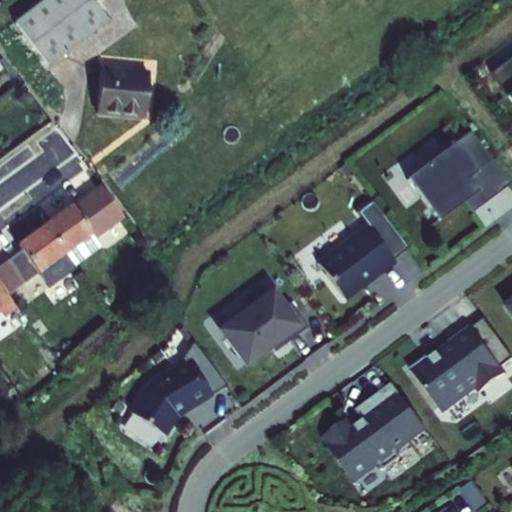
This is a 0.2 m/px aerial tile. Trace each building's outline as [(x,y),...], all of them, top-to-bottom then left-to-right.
[(92,0),(42,0),(14,22),(49,68),(108,21),(92,0)] [(511,57),(491,73),(511,101),(511,57)] [(147,80),(97,74),(93,116),(143,121),(147,80)] [(470,132),(407,179),(439,222),(479,192),(469,178),(492,161),(470,132)] [(479,192),(464,203),(472,214),(510,185),(492,161),(469,178),(479,192)] [(99,186),(42,226),(66,259),(123,217),(99,186)] [(367,226),(317,264),(343,298),(374,275),(376,277),(395,263),(393,260),(409,248),(373,200),(357,212),(367,226)] [(78,276),(66,259),(42,226),(15,245),(18,250),(0,262),(0,287),(5,295),(35,273),(50,295),(78,276)] [(374,275),(343,298),(345,301),(376,277),(374,275)] [(0,305),(9,299),(5,295),(0,287),(0,305)] [(272,292),(220,330),(245,365),(269,347),(281,338),(286,344),(308,327),(290,303),(284,307),(272,292)] [(302,294),(290,303),(308,327),(320,318),(302,294)] [(424,358),(408,369),(437,408),(446,409),(476,386),(480,392),(504,375),(468,326),(447,342),(449,344),(426,361),(424,358)] [(281,338),(269,347),(274,352),(286,344),(281,338)] [(212,395),(227,386),(200,350),(190,359),(212,395)] [(130,413),(165,436),(175,420),(173,418),(176,414),(186,407),(188,410),(212,395),(190,359),(148,385),(130,413)] [(396,390),(391,384),(355,411),(362,421),(351,430),(345,421),(323,438),(329,446),(326,448),(353,483),(378,464),(383,471),(400,459),(395,452),(425,429),(396,390)] [(173,418),(175,420),(178,416),(188,410),(186,407),(176,414),(173,418)]
